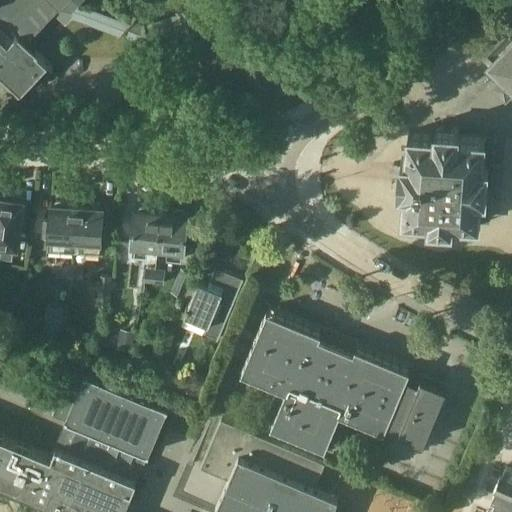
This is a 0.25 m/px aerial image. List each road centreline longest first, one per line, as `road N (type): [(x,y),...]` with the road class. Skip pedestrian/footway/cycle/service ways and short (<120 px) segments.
road 1 (residential): [(511,338),(414,291),(304,221),(266,153)]
road 2 (residential): [(266,153),(0,146)]
road 3 (residential): [(266,153),(390,72),(463,0)]
